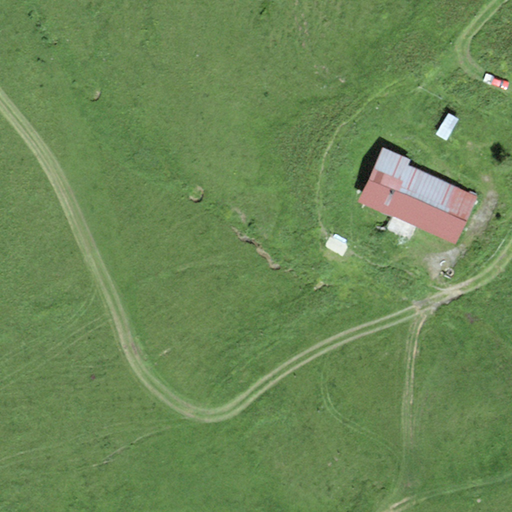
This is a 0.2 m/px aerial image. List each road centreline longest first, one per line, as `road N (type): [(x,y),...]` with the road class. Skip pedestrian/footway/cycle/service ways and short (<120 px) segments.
road 1 (track): [(423,306),(331,341),(219,415),(178,403),(135,352),(55,167),(0,96)]
road 2 (track): [(502,0),(479,17),(462,47),(474,74),(511,90)]
